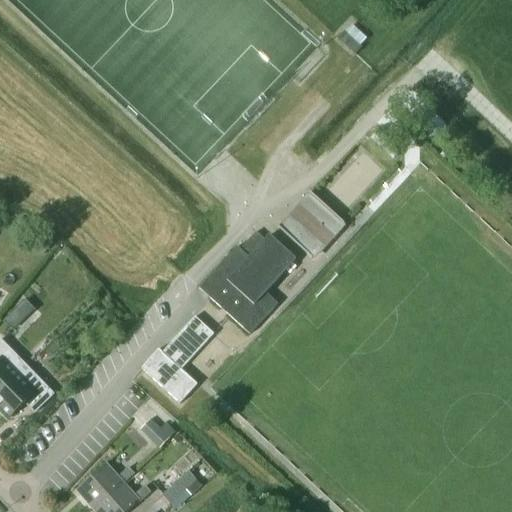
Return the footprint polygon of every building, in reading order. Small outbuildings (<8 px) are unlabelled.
[(340,37),(357,52),(370,37),(353,22),(340,37)] [(311,260),(343,224),(309,193),(277,228),(311,260)] [(199,289),(249,336),(277,305),(265,294),(296,261),(269,236),(265,241),(256,233),(239,250),(236,248),(199,289)] [(39,237),(33,245),(45,254),(51,245),(39,237)] [(25,301),(17,309),(26,318),(34,310),(25,301)] [(141,369),(146,373),(180,405),(197,386),(181,371),(213,336),(195,319),(162,354),(158,351),(141,369)] [(0,393),(26,368),(0,341),(0,393)] [(0,413),(7,421),(24,404),(34,414),(53,396),(26,368),(0,393),(0,413)] [(152,421),(141,432),(159,451),(176,434),(166,424),(160,430),(152,421)] [(74,494),(90,511),(93,511),(122,486),(122,487),(133,477),(128,471),(117,481),(104,467),(74,494)] [(189,475),(162,499),(170,507),(187,491),(191,497),(201,488),(196,483),(189,475)] [(122,486),(93,511),(129,511),(138,504),(139,505),(150,495),(144,489),(133,499),(122,487),(122,486)]
